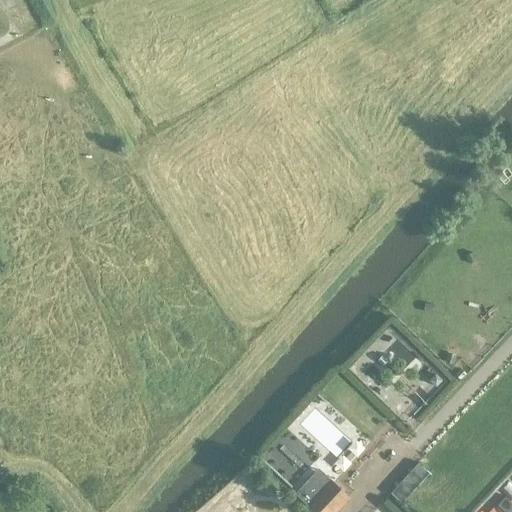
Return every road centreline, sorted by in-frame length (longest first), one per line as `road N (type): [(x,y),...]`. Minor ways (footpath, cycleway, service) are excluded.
road 1 (track): [(511,73),(112,511)]
road 2 (track): [(511,342),(423,433),(409,417)]
